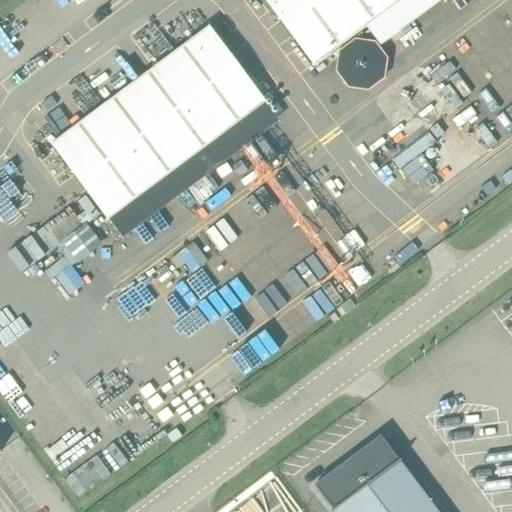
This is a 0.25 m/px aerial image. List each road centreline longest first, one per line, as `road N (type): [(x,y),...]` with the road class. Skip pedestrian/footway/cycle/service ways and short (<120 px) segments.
road 1 (unclassified): [(159,511),(511,245)]
road 2 (unknown): [(231,0),(461,283)]
road 3 (unknown): [(251,442),(195,361),(164,342),(39,304),(0,281)]
road 4 (unknown): [(0,115),(156,0)]
